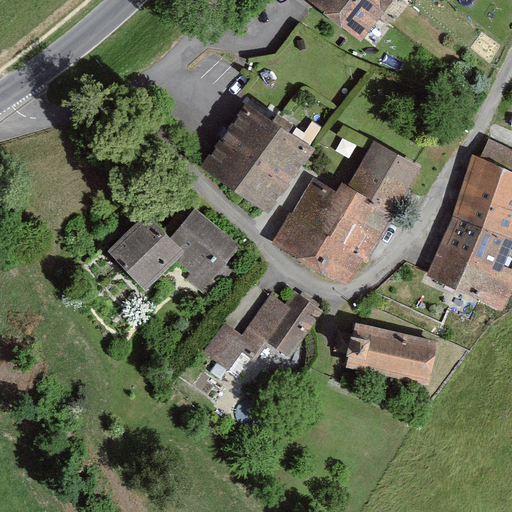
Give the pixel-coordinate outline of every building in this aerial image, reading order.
[(396,0),(304,0),(303,3),(357,47),(396,0)] [(207,161),(271,207),(320,146),(251,99),(207,161)] [(309,181),(272,237),(333,281),(350,279),(421,171),(374,141),(339,195),(309,181)] [(511,157),(485,145),(424,281),(489,311),(511,259),(511,157)] [(242,258),(194,214),(170,240),(147,221),(107,261),(139,300),(177,268),(204,295),(242,258)] [(283,304),(260,292),(235,337),(220,327),(199,355),(238,380),(262,345),(284,359),(319,311),(294,291),(283,304)] [(439,342),(354,325),(352,334),(338,331),(334,352),(350,355),(346,370),(430,387),(439,342)]
